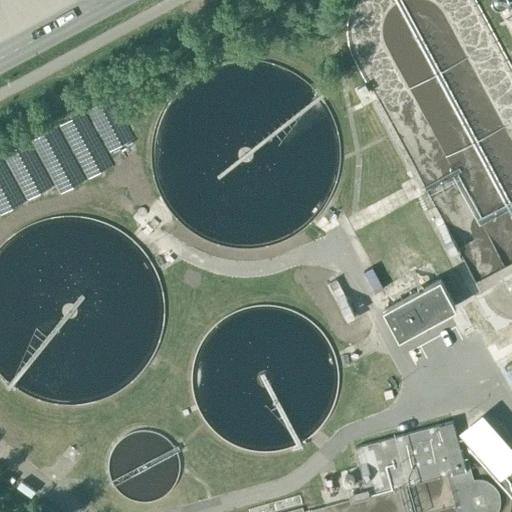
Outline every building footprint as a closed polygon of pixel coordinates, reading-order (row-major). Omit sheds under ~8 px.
[(350,19),(349,33),(351,48),(357,61),(395,133),(391,135),(419,188),(423,185),(434,206),(427,210),(447,247),(454,244),(485,300),(490,308),(498,314),(507,317),(511,317),(511,74),(472,0),(356,0),(354,4),(350,19)] [(347,318),(355,314),(336,278),(328,283),(347,318)] [(395,337),(451,307),(437,280),(380,310),(395,337)] [(511,466),(511,446),(482,412),(464,429),(503,474),(511,466)] [(451,424),(367,447),(379,495),(448,477),(456,511),(508,511),(510,503),(507,488),(498,477),(485,471),(467,471),(451,424)]
